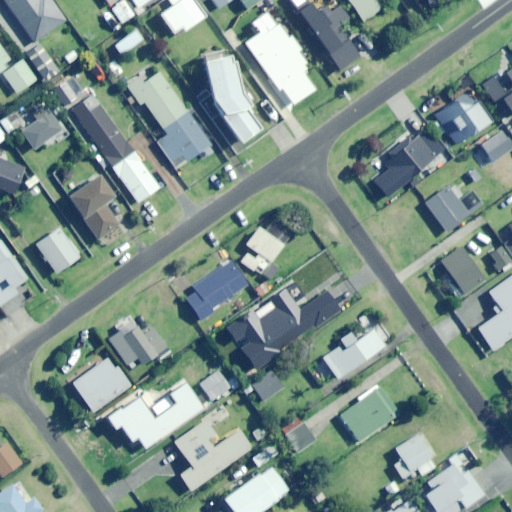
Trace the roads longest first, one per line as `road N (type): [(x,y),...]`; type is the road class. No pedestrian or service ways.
road 1 (residential): [(301,155),(3,365)]
road 2 (residential): [(301,155),(511,450)]
road 3 (residential): [(511,1),(301,155)]
road 4 (residential): [(3,365),(106,511)]
